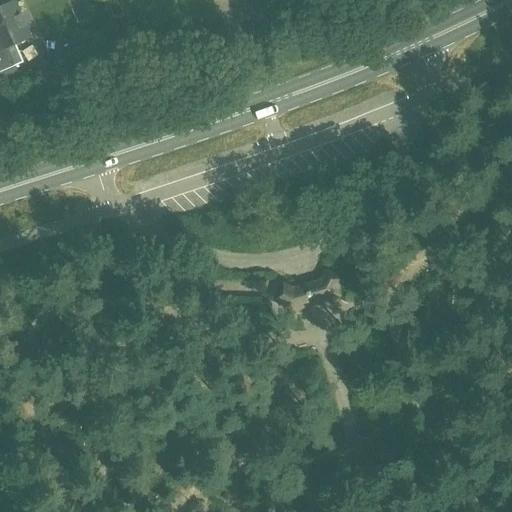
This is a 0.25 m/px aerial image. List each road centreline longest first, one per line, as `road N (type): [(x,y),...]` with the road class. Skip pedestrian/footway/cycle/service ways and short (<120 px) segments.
road 1 (unclassified): [(0,245),(429,95)]
road 2 (secondary): [(0,188),(311,87),(416,42)]
road 3 (track): [(297,255),(372,511)]
